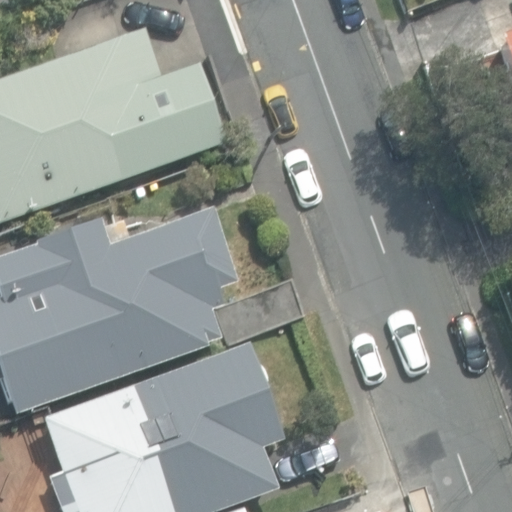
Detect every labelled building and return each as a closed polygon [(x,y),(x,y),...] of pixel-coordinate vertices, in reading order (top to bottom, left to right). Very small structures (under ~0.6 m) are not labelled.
[(0,225),(216,149),(188,69),(153,81),(137,36),(0,84),(0,225)] [(511,37),(491,45),(511,103),(511,37)] [(0,384),(12,417),(204,348),(203,345),(219,340),(208,311),(220,307),(215,293),(233,286),(206,210),(121,241),(116,225),(98,231),(95,223),(29,247),(30,250),(0,260),(0,384)] [(214,310),(227,348),(302,321),(289,284),(214,310)] [(233,460),(256,451),(239,402),(239,401),(239,400),(239,399),(239,398),(240,397),(240,396),(240,395),(240,393),(240,392),(239,391),(239,390),(239,389),(239,388),(239,387),(238,386),(238,384),(238,383),(237,382),(237,381),(236,380),(236,379),(235,378),(235,377),(234,376),(234,375),(233,374),(232,373),(231,373),(231,372),(230,371),(229,370),(228,369),(227,369),(226,368),(221,355),(40,421),(61,478),(50,482),(61,511),(219,511),(248,502),(233,460)]
